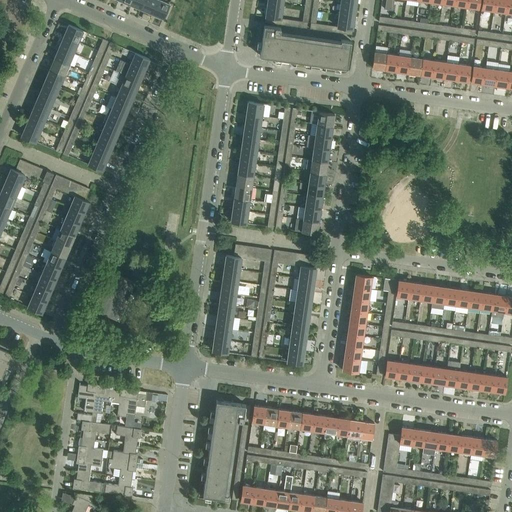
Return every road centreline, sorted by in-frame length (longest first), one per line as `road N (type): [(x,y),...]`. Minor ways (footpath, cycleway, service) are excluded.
road 1 (residential): [(185,367),(228,66)]
road 2 (residential): [(511,414),(321,386)]
road 3 (residential): [(341,251),(334,250),(359,87)]
road 4 (residential): [(511,274),(341,251)]
road 5 (residential): [(51,344),(115,191)]
road 6 (residential): [(51,511),(60,494),(76,356)]
road 7 (residential): [(115,191),(176,46)]
road 8 (residential): [(511,110),(359,87)]
road 9 (residential): [(165,511),(185,367)]
road 10 (residential): [(0,132),(54,0)]
road 11 (residential): [(321,386),(185,367)]
road 12 (residential): [(321,386),(341,251)]
road 13 (residential): [(359,87),(228,66)]
road 14 (residential): [(115,191),(0,141)]
road 15 (residential): [(176,46),(63,0)]
